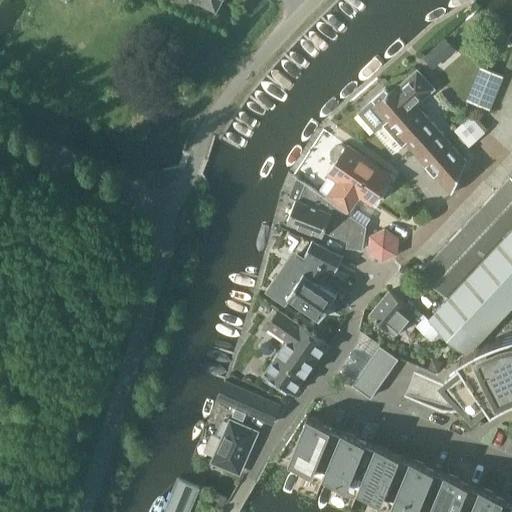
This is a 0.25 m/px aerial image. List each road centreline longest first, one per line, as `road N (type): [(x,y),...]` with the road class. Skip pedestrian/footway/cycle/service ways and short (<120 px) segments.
road 1 (residential): [(79,511),(172,209)]
road 2 (residential): [(172,209),(221,106),(315,0)]
road 3 (residential): [(231,511),(360,307)]
road 4 (residential): [(338,392),(511,465)]
road 5 (residential): [(172,209),(0,142)]
